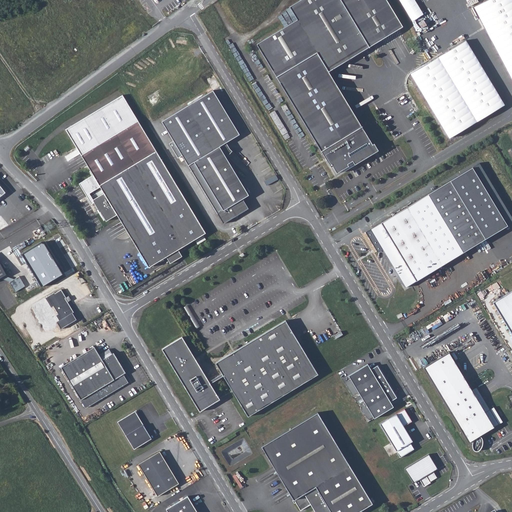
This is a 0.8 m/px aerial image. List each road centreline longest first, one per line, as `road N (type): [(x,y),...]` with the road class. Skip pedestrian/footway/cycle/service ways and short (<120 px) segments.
road 1 (unclassified): [(467,476),(301,211)]
road 2 (unclassified): [(187,13),(3,152)]
road 3 (unclassified): [(119,314),(238,511)]
road 4 (unclassified): [(187,13),(301,211)]
road 5 (unclassified): [(301,211),(119,314)]
road 6 (unclassified): [(3,152),(61,216),(119,314)]
road 7 (tertiary): [(101,511),(0,354)]
road 8 (unknown): [(284,279),(264,269),(197,308),(204,329)]
